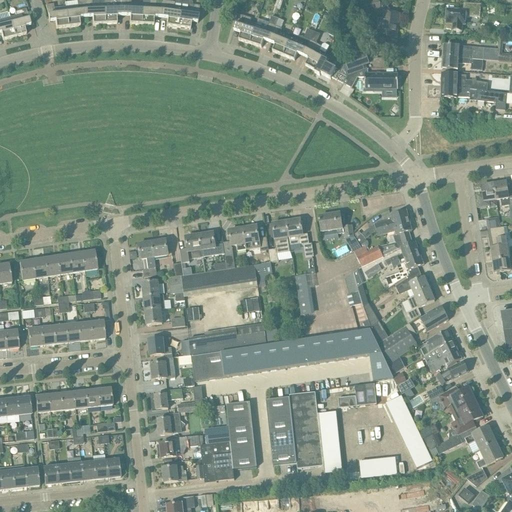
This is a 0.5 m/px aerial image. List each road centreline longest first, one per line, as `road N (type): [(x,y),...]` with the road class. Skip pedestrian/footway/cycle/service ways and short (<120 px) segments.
road 1 (residential): [(110,222),(415,175)]
road 2 (residential): [(208,55),(126,45),(0,63)]
road 3 (residential): [(392,147),(295,85),(208,55)]
road 4 (residential): [(392,147),(414,128),(424,0)]
road 5 (residential): [(141,498),(126,358)]
road 6 (residential): [(126,358),(110,222)]
road 7 (residential): [(415,175),(461,300)]
road 8 (residential): [(476,296),(458,169)]
road 9 (residential): [(0,372),(126,358)]
road 10 (residential): [(141,498),(265,483)]
road 11 (residential): [(0,501),(94,492),(109,511)]
